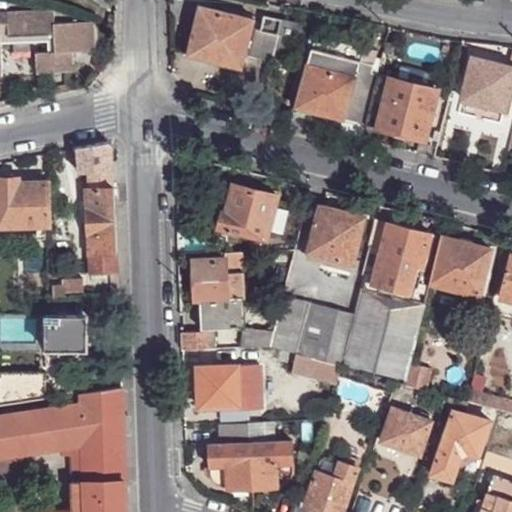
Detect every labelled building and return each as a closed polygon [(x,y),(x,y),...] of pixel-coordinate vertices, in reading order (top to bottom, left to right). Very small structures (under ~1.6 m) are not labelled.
[(188,53),(242,66),(254,16),(200,4),(188,53)] [(29,16),(29,13),(9,13),(9,22),(0,22),(0,75),(4,75),(3,43),(49,42),(50,52),(37,52),(38,73),(72,72),(72,53),(94,51),(93,22),(56,24),(56,12),(36,13),(36,15),(29,16)] [(280,32),(283,17),(266,14),(263,28),(259,27),(252,54),(272,60),(273,55),(280,32)] [(300,21),(283,17),(280,32),(292,34),(298,36),(300,21)] [(292,34),(280,32),(273,55),(286,59),(292,34)] [(314,33),(307,61),(356,74),(360,60),(372,63),(375,49),(314,33)] [(511,63),(472,54),(462,96),(504,107),(511,75),(511,63)] [(356,74),(344,117),(357,121),(372,63),(360,60),(356,74)] [(296,104),(344,117),(356,74),(307,61),(296,104)] [(357,121),(365,123),(366,121),(378,71),(379,65),(372,63),(357,121)] [(449,97),(456,65),(448,63),(444,78),(447,78),(443,96),(449,97)] [(378,71),(366,121),(378,124),(391,74),(378,71)] [(438,87),(391,74),(378,124),(425,136),(438,87)] [(109,141),(77,147),(77,148),(79,171),(89,170),(114,169),(113,144),(109,141)] [(114,169),(89,170),(89,187),(115,186),(114,169)] [(50,225),(49,181),(21,181),(21,176),(0,177),(0,226),(48,225),(50,225)] [(277,194),(234,182),(227,210),(224,209),(220,226),(266,238),(267,233),(283,233),(290,203),(276,199),(277,194)] [(116,251),(115,186),(89,187),(88,187),(89,252),(91,252),(116,251)] [(320,204),(309,249),(352,260),(364,214),(341,209),(320,204)] [(388,220),(373,274),(372,281),(375,283),(401,289),(402,281),(404,281),(410,255),(416,257),(425,259),(431,232),(388,220)] [(420,272),(432,275),(442,234),(431,232),(425,259),(423,264),(422,264),(420,272)] [(432,275),(431,280),(484,292),(488,278),(483,277),(490,247),(476,243),(458,238),(442,234),(432,275)] [(241,280),(240,250),(226,250),(226,256),(228,283),(233,283),(233,281),(241,280)] [(118,270),(116,251),(91,252),(92,270),(118,270)] [(511,299),(511,252),(511,253),(500,296),(511,299)] [(228,283),(226,256),(194,257),(196,297),(200,297),(228,296),(228,283)] [(364,272),(361,285),(400,294),(401,289),(375,283),(372,281),(373,274),(364,272)] [(412,297),(425,301),(431,280),(432,275),(420,272),(418,272),(413,292),(412,297)] [(233,283),(228,283),(228,296),(200,297),(201,327),(243,325),(241,280),(233,281),(233,283)] [(54,284),(55,295),(65,294),(64,284),(54,284)] [(342,361),(407,377),(411,362),(425,301),(412,297),(400,294),(361,285),(354,312),(342,361)] [(295,352),(341,364),(342,361),(354,312),(282,295),(278,310),(273,328),(269,344),(293,350),(295,352)] [(84,307),(77,314),(88,314),(88,328),(96,319),(84,307)] [(77,314),(46,314),(46,348),(88,348),(89,332),(88,328),(88,314),(77,314)] [(242,345),(269,344),(273,328),(250,325),(243,325),(242,345)] [(182,348),(209,346),(208,330),(201,330),(182,331),(182,348)] [(89,332),(88,348),(97,349),(98,332),(89,332)] [(335,380),(341,364),(295,352),(291,369),(335,380)] [(258,362),(238,363),(239,403),(260,403),(258,362)] [(406,382),(426,388),(431,367),(411,362),(407,377),(406,382)] [(239,403),(238,363),(198,365),(199,405),(239,403)] [(0,405),(33,400),(47,398),(47,371),(0,371),(0,405)] [(126,511),(122,387),(82,393),(83,404),(84,446),(85,511),(126,511)] [(500,408),(510,410),(511,400),(511,398),(472,388),(469,399),(500,408)] [(454,408),(458,397),(447,393),(441,410),(452,415),(454,408)] [(83,404),(0,416),(0,457),(39,452),(64,449),(84,446),(83,404)] [(401,441),(421,448),(431,418),(393,405),(382,438),(399,445),(401,441)] [(454,408),(452,415),(432,471),(452,476),(463,447),(478,452),(490,417),(454,408)] [(245,434),(244,421),(219,422),(220,442),(250,441),(250,434),(245,434)] [(292,439),(250,441),(252,486),(278,484),(277,472),(277,463),(280,463),(292,462),(292,439)] [(250,441),(220,442),(208,443),(209,465),(209,470),(212,478),(218,483),(227,485),(227,487),(252,486),(250,441)] [(420,451),(421,448),(401,441),(399,445),(420,451)] [(85,511),(84,446),(64,449),(64,452),(74,452),(75,507),(35,508),(35,511),(85,511)] [(39,471),(39,452),(0,457),(0,482),(3,489),(2,496),(0,498),(0,511),(35,511),(35,508),(35,502),(28,500),(23,494),(21,487),(21,486),(24,478),(31,473),(39,471)] [(334,457),(328,472),(352,481),(359,460),(335,452),(334,457)] [(320,458),(316,468),(328,472),(334,457),(329,455),(329,454),(324,454),(320,458)] [(292,467),(292,462),(280,463),(277,463),(277,472),(278,484),(279,484),(287,476),(292,467)] [(328,472),(316,468),(305,503),(323,510),(322,511),(340,511),(352,481),(328,472)] [(502,511),(511,511),(511,478),(494,472),(482,505),(502,511)]
